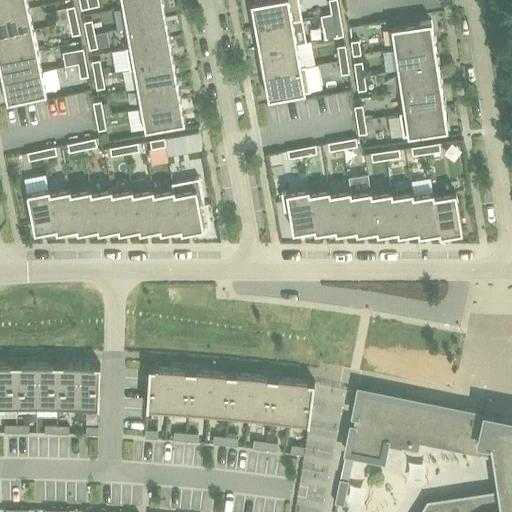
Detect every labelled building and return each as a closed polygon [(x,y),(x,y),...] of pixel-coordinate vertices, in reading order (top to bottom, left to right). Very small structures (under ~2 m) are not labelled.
[(0,0),(0,12),(29,7),(27,0),(0,0)] [(161,0),(123,7),(127,27),(167,20),(163,0),(161,0)] [(259,0),(251,1),(256,26),(293,19),(289,0),(259,0)] [(339,10),(337,0),(329,0),(332,12),(339,10)] [(77,18),(74,5),(67,7),(70,20),(77,18)] [(0,12),(0,34),(33,28),(29,7),(0,12)] [(339,11),(332,13),(334,26),(341,24),(339,11)] [(80,32),(77,19),(70,21),(73,33),(80,32)] [(91,19),(84,21),(87,34),(94,32),(91,19)] [(256,26),(260,50),(297,43),(293,19),(256,26)] [(127,27),(131,47),(170,40),(167,20),(127,27)] [(391,26),(392,27),(395,48),(435,42),(432,20),(391,26)] [(0,34),(0,56),(38,49),(33,28),(0,34)] [(97,46),(94,33),(87,35),(90,48),(97,46)] [(131,47),(134,67),(174,60),(170,40),(131,47)] [(360,53),(358,40),(351,41),(353,54),(360,53)] [(435,42),(395,48),(398,69),(438,63),(435,42)] [(260,50),(264,73),(302,66),(297,43),(260,50)] [(345,45),(338,46),(340,59),(347,58),(345,45)] [(85,61),(83,48),(76,49),(78,62),(85,61)] [(0,56),(0,66),(2,78),(42,70),(38,49),(0,56)] [(50,71),(65,66),(59,51),(45,56),(50,71)] [(99,59),(92,61),(95,74),(102,72),(99,59)] [(349,72),(347,59),(340,60),(342,73),(349,72)] [(134,67),(138,87),(178,80),(174,60),(134,67)] [(363,74),(361,61),(354,62),(356,75),(363,74)] [(88,75),(85,62),(78,63),(81,76),(88,75)] [(438,63),(398,69),(401,91),(441,85),(438,63)] [(264,73),(268,98),(306,91),(302,66),(264,73)] [(2,78),(7,100),(47,92),(42,70),(2,78)] [(104,86),(102,73),(95,74),(97,87),(104,86)] [(364,75),(356,76),(358,89),(365,88),(364,75)] [(138,87),(141,107),(181,100),(178,80),(138,87)] [(401,91),(404,112),(444,106),(441,85),(401,91)] [(141,107),(145,128),(185,121),(181,100),(141,107)] [(94,102),(96,115),(103,114),(101,101),(94,102)] [(363,118),(361,105),(354,106),(356,119),(363,118)] [(404,112),(408,134),(448,128),(444,106),(404,112)] [(96,116),(98,129),(105,127),(103,114),(96,116)] [(365,131),(363,118),(356,119),(358,132),(365,131)] [(166,144),(179,142),(177,135),(164,137),(166,144)] [(151,140),(152,147),(165,144),(164,137),(151,140)] [(356,144),(355,137),(342,140),(343,147),(356,144)] [(83,147),(96,145),(95,138),(82,140),(83,147)] [(68,143),(69,150),(82,147),(81,140),(68,143)] [(341,140),(328,142),(330,149),(343,147),(341,140)] [(125,151),(138,149),(137,142),(124,144),(125,151)] [(440,149),(439,142),(426,144),(427,151),(440,149)] [(315,144),(302,147),(303,154),(316,152),(315,144)] [(425,144),(412,146),(413,153),(426,151),(425,144)] [(110,147),(112,154),(125,152),(123,145),(110,147)] [(42,149),(43,156),(56,153),(55,146),(42,149)] [(301,147),(288,149),(290,156),(303,154),(301,147)] [(399,155),(398,148),(385,150),(386,157),(399,155)] [(29,159),(42,156),(41,149),(28,151),(29,159)] [(386,157),(385,150),(372,152),(372,159),(386,157)] [(205,204),(201,186),(199,176),(173,181),(183,231),(204,227),(200,205),(205,204)] [(183,231),(173,181),(172,182),(173,187),(154,191),(162,231),(180,227),(181,231),(183,231)] [(58,230),(50,191),(50,187),(27,191),(35,231),(56,227),(56,231),(58,230)] [(79,230),(71,191),(70,187),(50,191),(58,230),(76,227),(77,231),(79,230)] [(100,230),(92,191),(91,187),(71,191),(79,230),(97,227),(98,231),(100,230)] [(120,230),(113,191),(112,187),(92,191),(100,230),(118,227),(119,231),(120,230)] [(141,231),(134,191),(133,187),(113,191),(120,230),(139,227),(140,231),(141,231)] [(162,231),(154,191),(154,187),(134,191),(141,231),(160,227),(160,231),(162,231)] [(310,191),(309,187),(281,192),(284,210),(289,209),(293,231),(314,227),(315,227),(309,191),(310,191)] [(330,187),(310,191),(309,191),(315,227),(314,227),(315,231),(335,228),(336,228),(330,192),(331,191),(330,187)] [(351,188),(331,191),(330,192),(336,228),(335,228),(336,232),(356,228),(357,228),(351,192),(351,188)] [(371,189),(351,192),(357,228),(356,228),(356,232),(376,229),(377,229),(371,193),(372,193),(371,189)] [(372,193),(371,193),(377,229),(376,229),(377,233),(397,229),(398,229),(392,193),(393,193),(392,189),(372,193)] [(413,190),(393,193),(392,193),(398,229),(397,229),(398,233),(418,230),(419,230),(413,194),(414,194),(413,190)] [(434,190),(414,194),(413,194),(419,230),(418,230),(419,234),(439,231),(440,230),(434,194),(434,190)] [(456,191),(434,194),(440,230),(439,231),(439,234),(462,231),(456,191)] [(0,403),(17,404),(16,362),(0,362),(0,403)] [(37,404),(37,362),(16,362),(17,404),(37,404)] [(57,404),(58,362),(37,362),(37,404),(57,404)] [(78,404),(79,362),(58,362),(57,404),(78,404)] [(100,363),(79,362),(78,404),(99,405),(100,363)] [(168,408),(170,366),(149,365),(147,407),(148,407),(168,408)] [(188,409),(191,368),(170,366),(168,408),(188,409)] [(208,411),(211,370),(191,368),(188,409),(208,411)] [(228,413),(232,371),(211,370),(208,411),(228,413)] [(248,415),(252,373),(232,371),(228,413),(248,415)] [(268,417),(273,376),(252,373),(248,415),(268,417)] [(288,419),(293,378),(273,376),(268,417),(288,419)] [(309,422),(314,381),(293,378),(288,419),(308,422),(309,422)] [(511,511),(511,417),(486,413),(485,416),(476,414),(477,411),(359,387),(346,451),(383,459),(386,442),(401,445),(401,446),(419,450),(421,439),(480,451),(480,453),(492,455),(497,488),(427,499),(426,500),(418,511),(511,511)] [(17,431),(17,423),(5,423),(5,431),(17,431)] [(29,431),(29,423),(17,423),(17,431),(29,431)] [(57,432),(57,424),(45,424),(45,432),(57,432)] [(69,432),(69,424),(57,424),(57,432),(69,432)] [(98,433),(99,425),(87,425),(86,433),(98,433)] [(157,437),(157,429),(145,428),(145,436),(157,437)] [(185,439),(186,432),(174,430),(173,438),(185,439)] [(197,441),(198,433),(186,432),(185,439),(197,441)] [(225,443),(226,436),(214,434),(213,442),(225,443)] [(237,445),(238,437),(226,436),(225,443),(237,445)] [(265,448),(266,440),(254,439),(253,447),(265,448)] [(277,450),(278,442),(266,440),(265,448),(277,450)] [(303,454),(304,446),(293,444),(292,452),(303,454)] [(357,486),(354,503),(370,506),(373,489),(357,486)]
